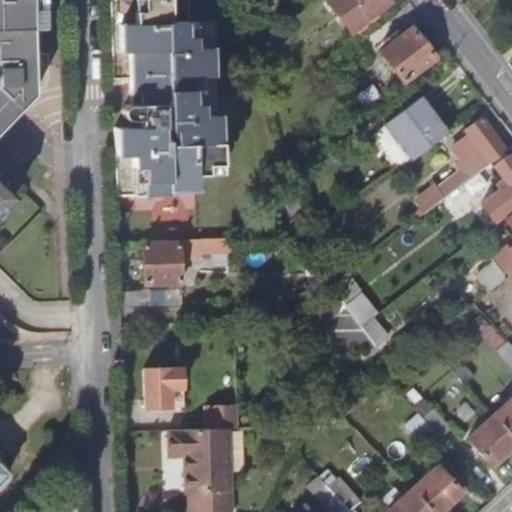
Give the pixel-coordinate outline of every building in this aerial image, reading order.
[(32,30),(41,30),(41,17),(43,17),(42,0),(0,0),(0,132),(34,97),(32,30)] [(114,128),(116,196),(169,195),(169,191),(195,191),(195,173),(208,173),(208,164),(223,163),(221,115),(203,116),(203,104),(193,104),(192,78),(203,78),(212,77),(211,49),(196,49),(196,36),(183,36),(183,22),(169,22),(168,0),(109,0),(112,79),(131,79),(140,79),(140,91),(131,92),(132,104),(128,105),(125,106),(123,110),(123,114),(126,118),(129,120),(132,121),(133,128),(114,128)] [(349,30),(388,1),(386,0),(326,0),(349,30)] [(247,35),(248,43),(264,31),(271,26),(260,12),(244,24),(247,35)] [(196,21),(183,22),(183,36),(196,36),(196,21)] [(275,23),(271,26),(264,31),(271,39),(281,32),(275,23)] [(379,51),(402,82),(434,57),(411,27),(400,35),(396,31),(382,42),(386,46),(379,51)] [(264,31),(248,43),(251,54),(271,39),(264,31)] [(347,43),(323,61),(335,77),(359,58),(347,43)] [(203,104),(203,78),(192,78),(193,104),(203,104)] [(131,79),(131,92),(140,91),(140,79),(131,79)] [(411,160),(447,133),(419,97),(384,123),(411,160)] [(468,180),(506,151),(480,118),(465,130),(479,149),(463,160),(470,169),(464,174),(468,180)] [(498,189),(480,203),(493,221),(511,206),(511,159),(508,154),(492,166),(502,179),(495,184),(498,189)] [(293,174),(294,173),(291,155),(277,158),(281,177),(293,174)] [(223,173),(223,163),(208,164),(208,173),(223,173)] [(421,215),(468,180),(464,174),(461,171),(436,190),(435,188),(417,201),(422,206),(417,210),(421,215)] [(0,213),(15,199),(2,187),(6,183),(0,177),(0,213)] [(227,238),(200,239),(201,251),(228,251),(227,238)] [(144,284),(179,283),(178,243),(143,243),(144,284)] [(505,278),(511,272),(511,247),(509,250),(506,246),(490,259),(492,262),(505,278)] [(489,290),(505,278),(492,262),(476,275),(489,290)] [(345,273),(329,285),(340,300),(353,318),(359,326),(371,317),(375,314),(345,273)] [(119,292),(119,307),(149,306),(148,291),(119,292)] [(340,300),(307,301),(307,316),(318,316),(319,330),(343,329),(362,329),(359,326),(353,318),(340,300)] [(371,317),(359,326),(362,329),(375,345),(385,336),(371,317)] [(375,345),(362,329),(343,329),(362,354),(375,345)] [(511,347),(507,342),(496,352),(511,369),(511,347)] [(144,408),(167,408),(167,389),(181,389),(180,369),(142,371),(144,408)] [(511,398),(493,415),(511,436),(511,398)] [(417,414),(421,418),(429,411),(421,404),(415,411),(417,414)] [(236,427),(235,405),(206,406),(207,429),(230,428),(236,427)] [(421,418),(439,437),(450,427),(432,408),(429,411),(421,418)] [(439,437),(421,418),(417,414),(406,424),(428,448),(439,437)] [(511,444),(511,436),(493,415),(467,439),(490,465),(511,444)] [(231,511),(230,428),(207,429),(166,430),(167,458),(186,457),(186,470),(182,470),(182,482),(187,482),(187,511),(231,511)] [(412,489),(432,511),(437,511),(460,491),(438,466),(412,489)] [(334,497),(330,492),(320,482),(309,491),(323,507),(334,497)] [(330,492),(334,497),(347,511),(356,511),(362,507),(341,483),(330,492)] [(432,511),(412,489),(386,511),(432,511)] [(347,511),(334,497),(323,507),(327,511),(347,511)]
